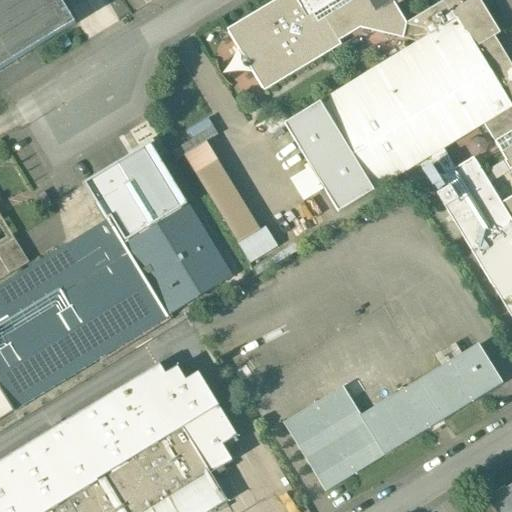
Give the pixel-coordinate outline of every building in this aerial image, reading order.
[(60,0),(0,0),(0,68),(75,23),(60,0)] [(308,19),(296,0),(277,0),(227,30),(244,57),(243,63),(248,64),(265,91),(341,45),(339,41),(326,19),(319,23),(314,15),(308,19)] [(296,0),(308,19),(314,15),(338,0),(296,0)] [(407,23),(393,0),(375,10),(369,0),(338,0),(314,15),(319,23),(326,19),(339,41),(361,28),(416,42),(417,44),(428,37),(427,29),(407,23)] [(369,0),(375,10),(393,0),(392,0),(369,0)] [(511,105),(511,65),(495,37),(500,34),(480,0),(472,0),(471,1),(470,0),(445,0),(407,23),(427,29),(428,37),(459,18),(511,106),(511,105)] [(94,4),(83,10),(96,31),(107,24),(94,4)] [(511,106),(459,18),(428,37),(417,44),(321,102),(374,191),(431,156),(443,149),(484,124),(511,106)] [(374,191),(321,102),(285,124),(338,213),(374,191)] [(511,105),(511,106),(484,124),(506,161),(511,169),(511,170),(511,197),(501,204),(511,221),(511,105)] [(188,125),(193,142),(215,136),(210,119),(188,125)] [(237,242),(258,229),(204,139),(183,152),(237,242)] [(150,143),(84,184),(106,221),(107,220),(121,244),(187,204),(150,143)] [(456,169),(443,149),(431,156),(444,177),(456,169)] [(511,221),(501,204),(488,183),(483,175),(473,159),(456,169),(444,177),(444,178),(438,182),(444,191),(437,195),(511,317),(511,221)] [(506,161),(483,175),(488,183),(511,169),(506,161)] [(187,204),(121,244),(127,254),(167,316),(231,277),(187,204)] [(57,251),(0,285),(0,391),(12,410),(73,373),(35,310),(77,284),(57,251)] [(77,284),(35,310),(73,373),(167,316),(127,254),(77,284)] [(0,279),(9,274),(0,259),(0,279)] [(478,345),(360,416),(342,387),(283,423),(325,491),(383,455),(502,384),(478,345)] [(147,371),(130,381),(129,380),(128,381),(129,383),(113,392),(112,390),(110,391),(111,393),(96,402),(95,401),(93,402),(94,403),(79,413),(78,411),(76,412),(77,414),(62,423),(61,422),(59,422),(60,424),(45,434),(44,432),(42,433),(43,435),(28,444),(27,442),(25,443),(26,445),(11,454),(10,453),(8,454),(9,455),(0,460),(0,511),(208,511),(227,501),(213,478),(225,470),(222,466),(231,460),(224,449),(237,441),(235,437),(236,436),(197,372),(184,379),(176,365),(164,372),(159,364),(158,363),(156,364),(157,365),(149,370),(148,369),(146,370),(147,371)] [(0,417),(12,410),(0,391),(0,417)] [(511,511),(511,485),(504,491),(503,488),(487,498),(495,511),(511,511)]
